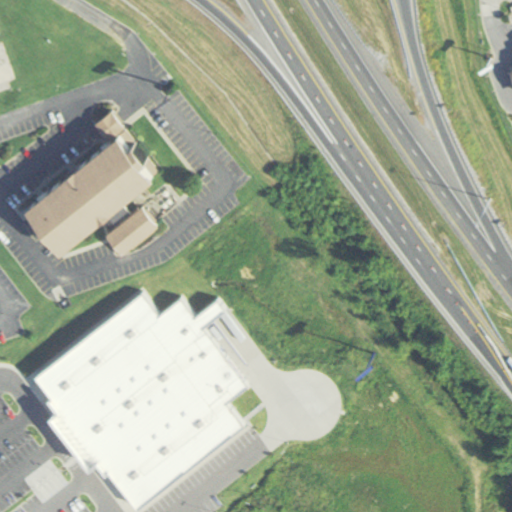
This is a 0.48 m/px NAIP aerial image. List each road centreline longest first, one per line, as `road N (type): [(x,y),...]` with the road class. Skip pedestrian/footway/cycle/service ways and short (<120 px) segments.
road 1 (motorway): [(511,279),(320,0)]
road 2 (motorway): [(511,255),(450,135),(408,0)]
road 3 (motorway): [(211,0),(255,40),(392,206)]
road 4 (motorway): [(257,0),(392,206)]
road 5 (motorway): [(392,206),(511,368)]
